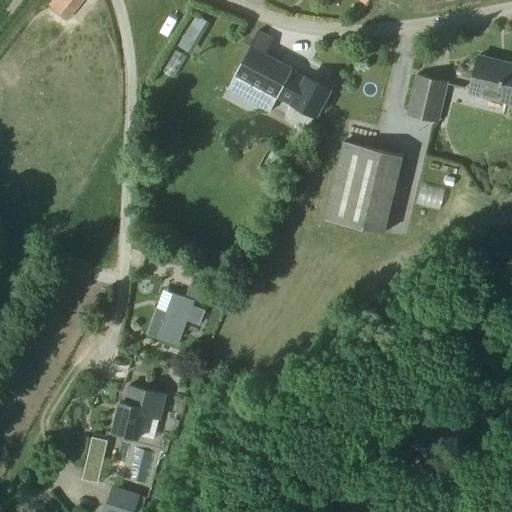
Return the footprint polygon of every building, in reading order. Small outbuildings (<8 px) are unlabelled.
[(82,0),(54,0),(50,5),(66,19),(82,0)] [(274,39),(258,31),(235,74),(292,105),(286,118),(308,129),(315,116),(330,88),(308,76),(303,85),(289,78),(294,69),(266,54),(274,39)] [(511,64),(505,62),(504,67),(477,61),(470,92),(511,102),(511,64)] [(438,121),(447,82),(418,75),(408,114),(438,121)] [(384,233),(403,155),(345,141),(326,219),(384,233)] [(196,276),(189,295),(210,302),(217,284),(196,276)] [(158,308),(149,334),(178,344),(187,319),(199,324),(204,310),(192,306),(194,301),(173,293),(166,311),(158,308)] [(165,394),(131,385),(127,403),(122,402),(115,432),(140,438),(141,435),(156,439),(165,394)] [(134,511),(135,511),(137,511),(143,497),(113,486),(107,502),(108,502),(104,511),(134,511)]
